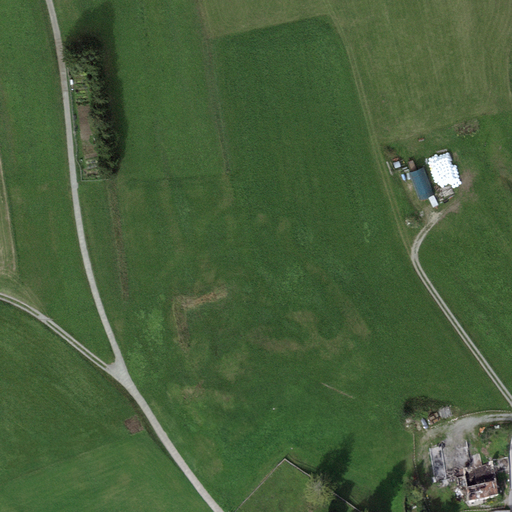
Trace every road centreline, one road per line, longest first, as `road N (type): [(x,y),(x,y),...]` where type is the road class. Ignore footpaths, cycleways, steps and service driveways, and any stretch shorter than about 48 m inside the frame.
road 1 (track): [(125,383),(80,248),(64,63),(44,0)]
road 2 (track): [(220,511),(125,383),(39,315),(0,295)]
road 3 (track): [(511,403),(416,264),(414,247),(448,197)]
